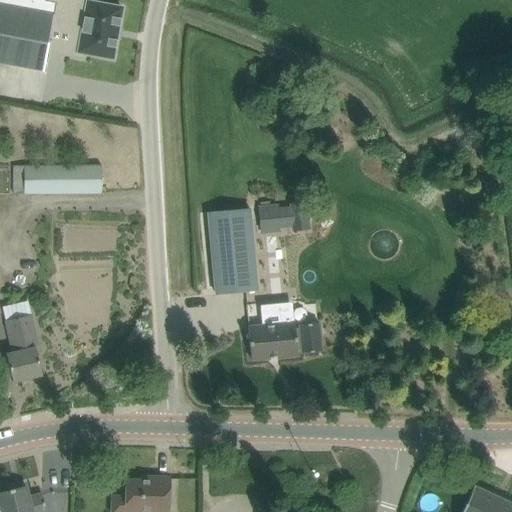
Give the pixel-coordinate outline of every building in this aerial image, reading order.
[(52,13),(31,9),(32,0),(0,0),(0,64),(43,72),(50,29),(52,13)] [(107,58),(116,8),(90,3),(90,0),(54,0),(54,1),(48,0),(32,0),(31,9),(52,13),(50,29),(70,33),(66,56),(84,59),(85,54),(107,58)] [(14,170),(14,195),(102,194),(102,166),(24,167),(24,170),(14,170)] [(260,218),(280,216),(279,205),(259,207),(260,218)] [(216,295),(259,291),(251,209),(209,213),(216,295)] [(265,327),(249,328),(251,360),(298,356),(297,352),(302,351),(302,353),(322,351),(319,323),(299,325),(300,328),(295,329),(295,324),(292,324),(291,308),(288,305),(280,306),(277,309),(278,313),(264,315),(265,327)] [(11,352),(6,353),(13,382),(42,376),(36,348),(40,347),(32,315),(4,322),(11,352)] [(151,481),(140,481),(126,481),(126,495),(125,511),(169,511),(170,478),(151,477),(151,481)] [(34,511),(45,509),(41,494),(29,497),(27,489),(28,489),(28,487),(26,487),(0,493),(0,501),(2,511),(34,511)] [(511,511),(511,504),(474,487),(461,511),(511,511)]
